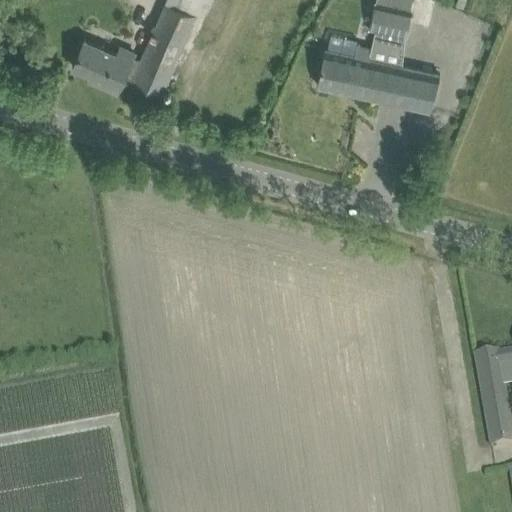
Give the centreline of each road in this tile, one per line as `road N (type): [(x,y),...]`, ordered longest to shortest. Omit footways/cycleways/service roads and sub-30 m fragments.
road 1 (tertiary): [(511,246),(0,107)]
road 2 (track): [(161,151),(245,0)]
